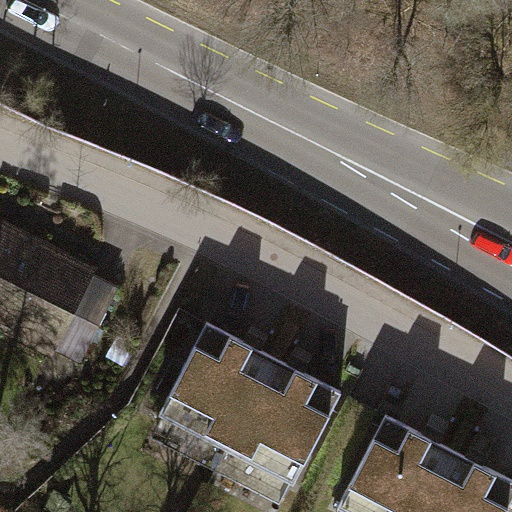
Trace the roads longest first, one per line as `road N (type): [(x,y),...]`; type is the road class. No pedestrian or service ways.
road 1 (residential): [(511,392),(205,233),(0,150)]
road 2 (secondary): [(37,0),(511,237)]
